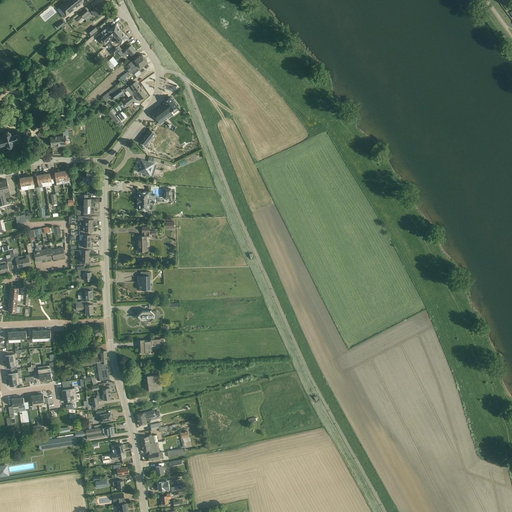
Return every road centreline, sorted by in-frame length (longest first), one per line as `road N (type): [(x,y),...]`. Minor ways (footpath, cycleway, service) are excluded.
road 1 (tertiary): [(146,511),(109,333),(105,162)]
road 2 (residential): [(0,282),(64,267),(65,223),(28,226)]
